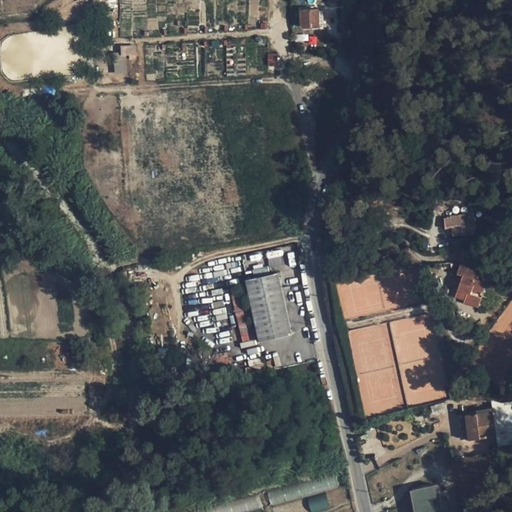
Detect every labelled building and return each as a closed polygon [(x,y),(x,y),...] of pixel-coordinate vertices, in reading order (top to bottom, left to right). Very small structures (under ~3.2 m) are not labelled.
[(319,10),(302,10),(302,25),(303,27),(305,28),(319,27),(319,10)] [(114,74),(127,73),(127,59),(136,59),(135,45),(120,45),(120,54),(114,54),(114,74)] [(463,235),(475,234),(473,215),(451,218),(452,229),(462,229),(463,235)] [(279,274),(247,280),(260,342),(292,335),(279,274)] [(456,274),(455,278),(461,281),(456,296),(465,300),(464,302),(479,307),(487,285),(456,274)] [(233,302),(236,316),(243,315),(240,300),(233,302)] [(511,345),(511,300),(490,329),(511,345)] [(159,376),(176,376),(176,365),(159,365),(159,376)] [(493,412),(466,416),(470,440),(496,437),(509,436),(507,421),(494,422),(493,412)] [(440,505),(436,486),(412,491),(416,511),(441,511),(446,511),(444,505),(440,505)] [(325,494),(308,498),(310,511),(315,511),(329,509),(325,494)]
